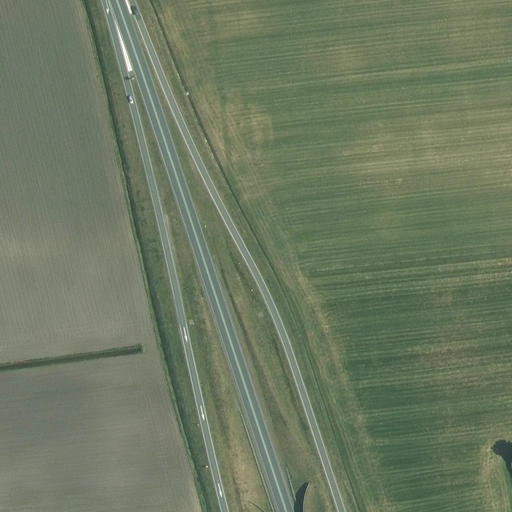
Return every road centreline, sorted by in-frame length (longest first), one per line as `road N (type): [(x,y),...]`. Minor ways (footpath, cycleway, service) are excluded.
road 1 (trunk): [(342,511),(286,342),(196,158),(131,0)]
road 2 (trunk): [(286,511),(115,0)]
road 3 (trunk): [(103,0),(224,511)]
